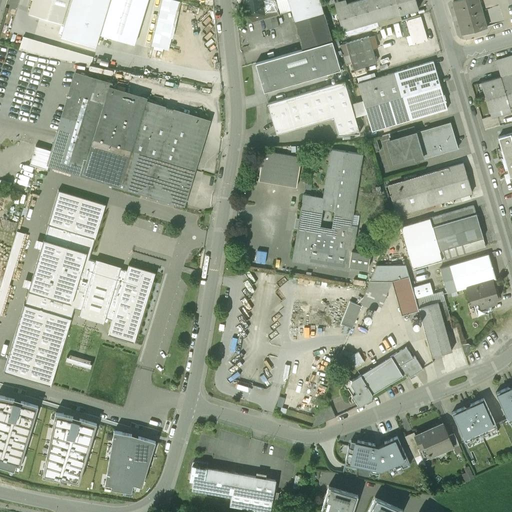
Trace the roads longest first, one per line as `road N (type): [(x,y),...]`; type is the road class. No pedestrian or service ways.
road 1 (residential): [(225,0),(234,157),(189,403)]
road 2 (residential): [(511,351),(318,437),(189,403)]
road 3 (unclassified): [(451,56),(511,258)]
road 4 (residential): [(189,403),(160,496),(140,511)]
